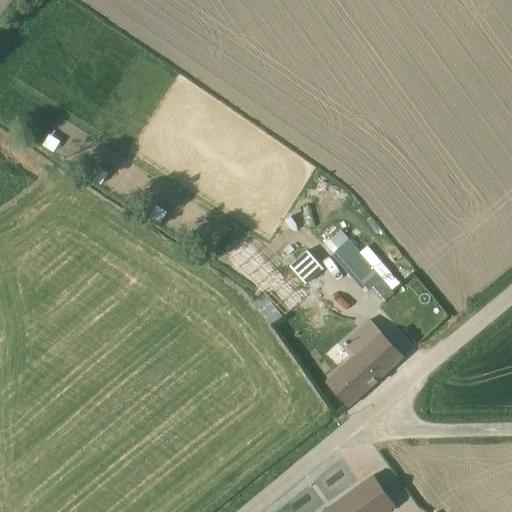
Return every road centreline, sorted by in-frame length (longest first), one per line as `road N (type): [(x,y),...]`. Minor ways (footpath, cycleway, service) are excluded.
road 1 (unclassified): [(361,419),(511,293)]
road 2 (unclassified): [(361,419),(387,434),(511,432)]
road 3 (unclassified): [(248,511),(361,419)]
